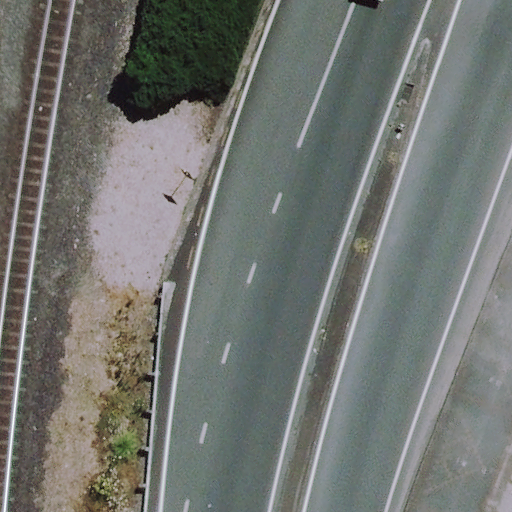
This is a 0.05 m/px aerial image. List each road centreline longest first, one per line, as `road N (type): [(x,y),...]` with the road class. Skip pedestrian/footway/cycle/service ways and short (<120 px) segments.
road 1 (secondary): [(216,511),(273,262),(344,39),(370,0)]
road 2 (secondary): [(485,0),(472,75),(351,511)]
